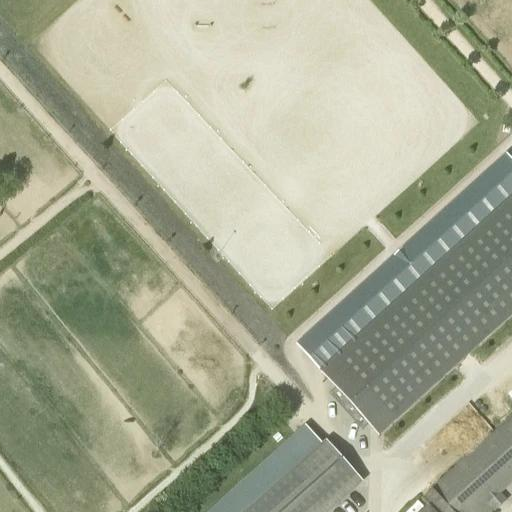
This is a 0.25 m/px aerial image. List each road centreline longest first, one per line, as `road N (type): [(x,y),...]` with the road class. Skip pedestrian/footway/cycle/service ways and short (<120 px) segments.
road 1 (unknown): [(374,480),(300,378),(287,347),(293,332),(392,247)]
road 2 (unknown): [(374,480),(511,354)]
